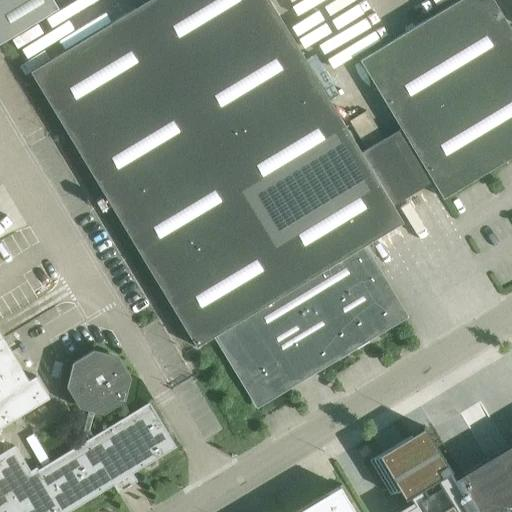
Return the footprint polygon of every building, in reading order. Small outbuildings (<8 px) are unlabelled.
[(0,0),(0,21),(9,37),(58,8),(53,0),(0,0)] [(268,0),(147,0),(30,71),(196,346),(216,334),(229,354),(258,402),(299,378),(301,381),(313,373),(311,370),(402,315),(361,247),(402,222),(392,205),(432,181),(442,198),(511,155),(511,32),(492,0),(457,0),(359,59),(400,128),(383,138),(366,110),(349,121),(366,149),(360,152),(268,0)] [(28,379),(0,333),(0,511),(67,511),(175,447),(149,403),(93,436),(89,430),(94,411),(102,413),(123,400),(129,377),(117,356),(93,350),(73,362),(67,386),(79,407),(87,409),(82,430),(88,439),(31,473),(15,445),(0,454),(0,426),(48,397),(35,375),(28,379)] [(424,426),(376,455),(397,491),(403,488),(413,504),(398,511),(511,511),(511,443),(456,478),(424,426)] [(354,511),(340,487),(342,486),(341,484),(295,511),(354,511)]
